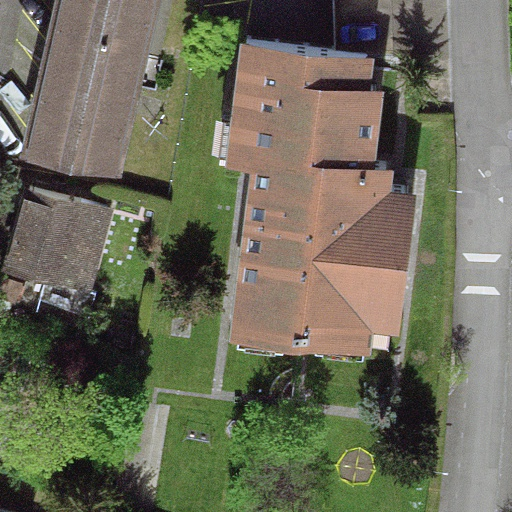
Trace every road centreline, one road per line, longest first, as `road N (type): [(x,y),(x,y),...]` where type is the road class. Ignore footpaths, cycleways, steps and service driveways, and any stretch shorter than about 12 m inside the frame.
road 1 (residential): [(488,177),(476,511)]
road 2 (residential): [(477,0),(488,177)]
